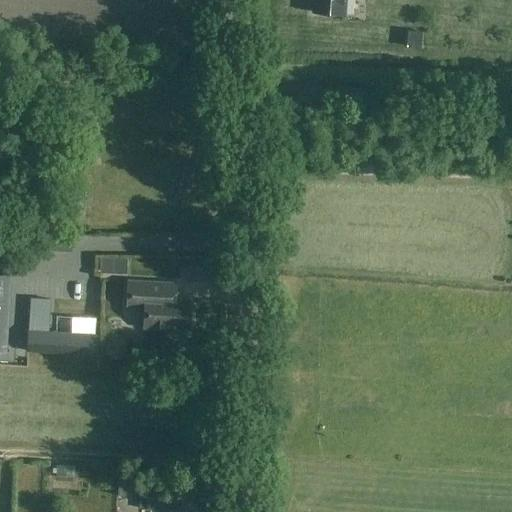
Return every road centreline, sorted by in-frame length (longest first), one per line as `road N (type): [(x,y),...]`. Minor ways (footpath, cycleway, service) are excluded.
road 1 (unclassified): [(236,92),(252,290),(239,511)]
road 2 (unclassified): [(236,92),(286,86),(511,95)]
road 3 (track): [(242,466),(0,453)]
